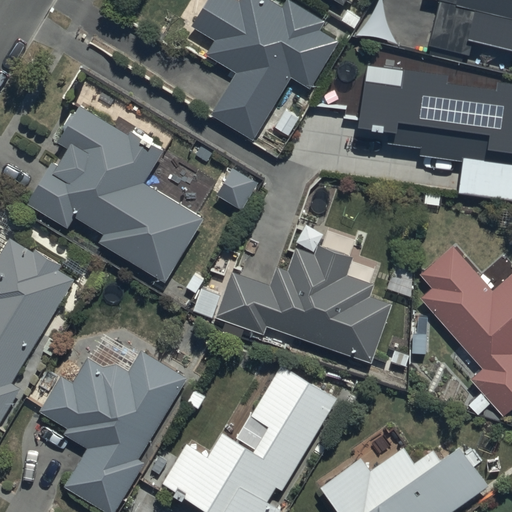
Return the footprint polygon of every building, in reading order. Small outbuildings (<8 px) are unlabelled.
[(236,72),(211,113),(254,139),(292,78),(310,88),(338,41),(321,31),(326,22),(289,0),(284,8),(270,0),(241,0),(241,1),(239,0),(206,0),(192,24),(216,39),(207,54),(236,72)] [(511,0),(437,0),(438,0),(430,45),(471,53),(473,43),(511,49),(511,0)] [(511,83),(499,82),(498,88),(450,82),(451,75),(404,69),(402,86),(366,81),(360,129),(390,133),(389,143),(422,147),(421,156),(463,161),(459,194),(511,200),(511,83)] [(52,162),(28,202),(69,227),(75,218),(103,235),(99,241),(166,283),(205,220),(145,182),(166,150),(133,129),(129,134),(82,105),(78,112),(70,114),(64,124),(64,132),(60,141),(69,147),(60,166),(52,162)] [(234,167),(217,193),(242,209),(259,182),(234,167)] [(0,425),(23,387),(14,382),(74,279),(59,270),(63,265),(37,250),(36,253),(10,238),(0,255),(0,425)] [(433,288),(421,299),(483,367),(471,378),(506,417),(511,411),(511,276),(496,291),(454,244),(420,274),(433,288)] [(232,270),(215,316),(264,334),(267,326),(371,364),(393,305),(371,297),(375,285),(347,275),(353,259),(319,247),(316,255),(296,248),(288,270),(279,267),(273,285),(232,270)] [(202,288),(194,310),(212,317),(220,295),(202,288)] [(89,445),(65,486),(107,511),(118,511),(147,464),(140,460),(189,379),(142,350),(129,372),(117,365),(104,366),(89,358),(75,382),(62,374),(41,410),(69,426),(65,432),(89,445)] [(213,511),(280,511),(282,510),(269,502),(277,487),(284,491),(336,397),(281,367),(253,416),(268,425),(254,450),(225,434),(213,455),(188,441),(164,484),(213,511)] [(338,511),(450,511),(489,485),(463,448),(444,462),(435,448),(416,461),(405,446),(372,470),(364,458),(322,488),(338,511)]
